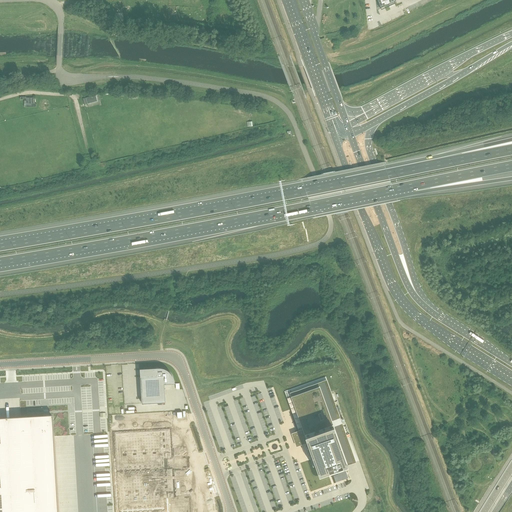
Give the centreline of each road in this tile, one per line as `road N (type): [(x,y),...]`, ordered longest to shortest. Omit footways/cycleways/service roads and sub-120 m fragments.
road 1 (unclassified): [(0,295),(275,255),(322,241),(330,229),(282,105),(169,80),(65,77),(59,11),(48,0)]
road 2 (motorway): [(0,262),(415,185)]
road 3 (motorway): [(388,173),(0,245)]
road 4 (unclassified): [(0,365),(173,356),(227,500)]
road 5 (primary): [(332,133),(398,295),(424,321),(511,374)]
road 6 (motorway): [(452,325),(414,282),(369,152),(370,130),(384,116)]
road 7 (primary): [(452,325),(418,301),(403,277),(350,134)]
road 8 (primary): [(284,0),(332,133)]
road 9 (primary): [(345,120),(301,0)]
road 10 (motorway): [(511,139),(388,173)]
road 11 (motorway): [(511,149),(388,173)]
